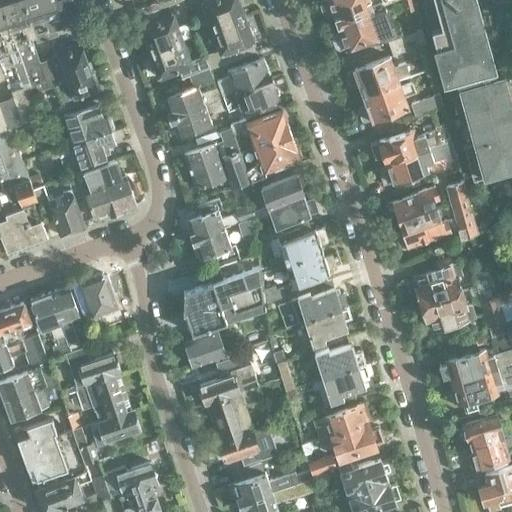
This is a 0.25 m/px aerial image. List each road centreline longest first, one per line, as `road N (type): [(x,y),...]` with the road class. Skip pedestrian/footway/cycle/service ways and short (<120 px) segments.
road 1 (residential): [(278,0),(417,408),(443,511)]
road 2 (residential): [(201,511),(150,350),(130,239)]
road 3 (residential): [(130,239),(150,223),(154,169),(95,0)]
road 4 (residential): [(0,284),(130,239)]
